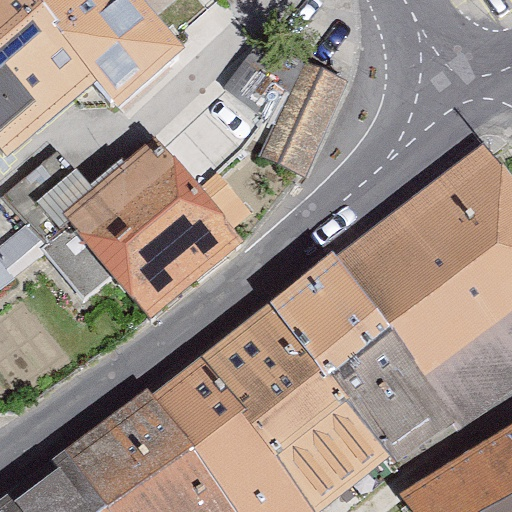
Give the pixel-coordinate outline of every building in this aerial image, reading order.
[(183,59),(130,0),(0,0),(0,158),(86,82),(117,117),(183,59)] [(259,159),(306,183),(351,88),(303,66),(259,159)] [(243,255),(156,147),(59,225),(146,333),(243,255)] [(14,511),(332,511),(390,467),(399,472),(455,427),(466,436),(511,407),(511,193),(485,151),(155,403),(14,511)] [(511,511),(511,428),(399,497),(412,511),(511,511)]
